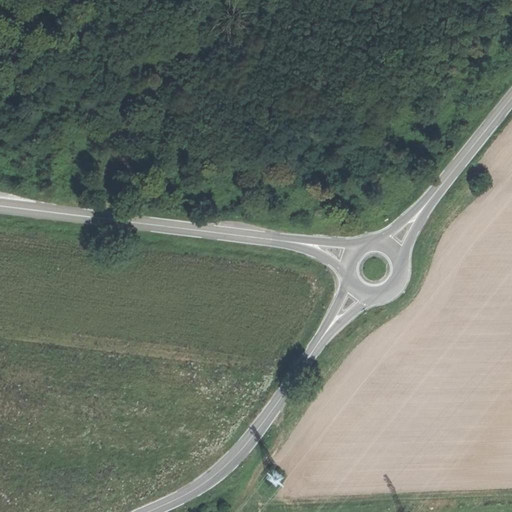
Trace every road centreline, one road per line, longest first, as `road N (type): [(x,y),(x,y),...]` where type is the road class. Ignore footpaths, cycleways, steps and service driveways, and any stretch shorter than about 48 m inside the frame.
road 1 (tertiary): [(0,206),(191,225),(353,255)]
road 2 (secondary): [(146,511),(242,456),(359,290)]
road 3 (secondary): [(389,248),(511,99)]
